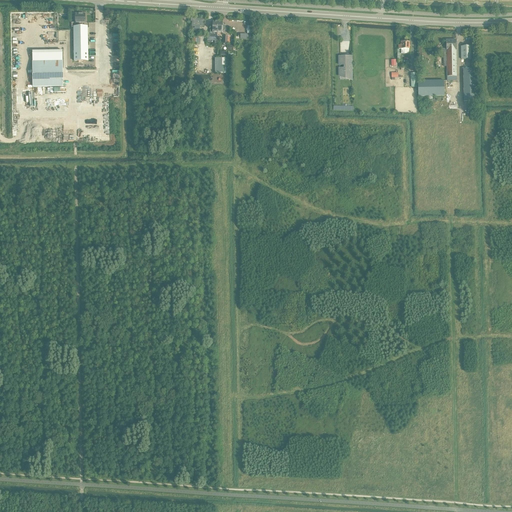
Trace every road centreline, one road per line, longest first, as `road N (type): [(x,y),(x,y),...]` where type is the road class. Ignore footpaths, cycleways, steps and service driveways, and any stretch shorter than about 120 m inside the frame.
road 1 (track): [(75,165),(81,478)]
road 2 (secondary): [(511,21),(222,7)]
road 3 (track): [(455,511),(450,222)]
road 4 (secondary): [(222,7),(102,0)]
